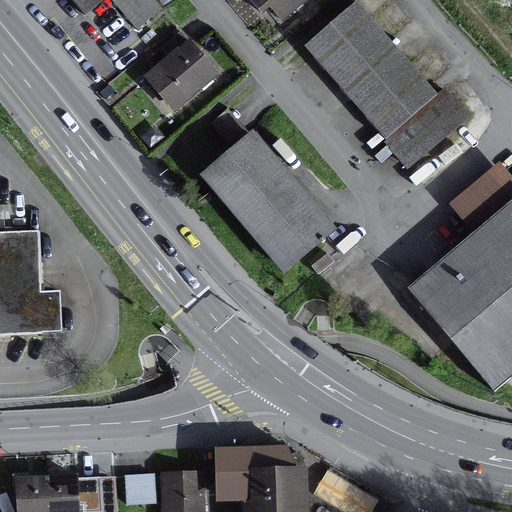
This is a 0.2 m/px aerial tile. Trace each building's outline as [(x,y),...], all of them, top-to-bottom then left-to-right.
[(64,0),(65,0),(69,0),(85,18),(105,0),(64,0)] [(163,9),(155,0),(110,0),(137,31),(163,9)] [(269,14),(280,26),(312,0),(243,0),(261,21),(269,14)] [(358,3),(305,48),(384,142),(437,97),(436,96),(358,3)] [(168,57),(143,78),(174,115),(220,76),(191,41),(189,42),(181,31),(161,48),(168,57)] [(450,95),(444,89),(436,96),(437,97),(384,142),(383,143),(406,171),(470,117),(451,94),(450,95)] [(200,178),(282,278),(336,233),(253,132),(250,135),(229,109),(210,124),(229,146),(217,156),(221,161),(200,178)] [(141,137),(150,150),(170,135),(158,121),(144,132),(145,134),(141,137)] [(406,291),(494,395),(511,380),(511,178),(500,164),(449,206),(473,235),(406,291)] [(16,217),(15,205),(0,205),(0,233),(6,234),(5,224),(12,223),(12,225),(26,224),(26,217),(16,217)] [(0,336),(63,334),(61,292),(42,293),(40,232),(6,234),(0,233),(0,336)] [(218,496),(254,494),(254,511),(300,511),(299,472),(296,467),(304,463),(301,458),(299,453),(291,455),(289,446),(216,450),(218,496)] [(126,507),(157,505),(156,475),(125,476),(126,507)] [(165,511),(203,511),(203,475),(164,476),(165,511)] [(16,482),(17,511),(76,511),(76,506),(106,504),(105,476),(75,477),(75,479),(60,480),(31,481),(16,482)]
